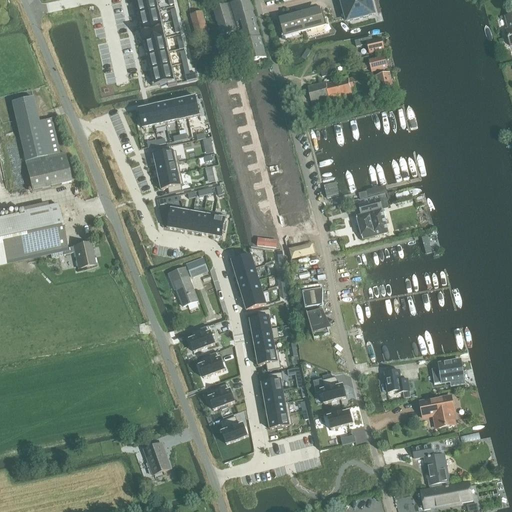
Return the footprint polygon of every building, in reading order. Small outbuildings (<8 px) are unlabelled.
[(157,0),(138,0),(133,1),(134,7),(136,7),(136,9),(135,10),(136,15),(160,10),(157,0)] [(247,64),(266,58),(249,0),(245,0),(213,9),(221,36),(238,32),(247,64)] [(343,0),(348,19),(370,13),(366,0),(343,0)] [(304,32),(327,26),(322,8),(300,14),(304,32)] [(160,10),(136,15),(138,21),(139,21),(140,23),(138,24),(140,30),(163,25),(160,10)] [(195,36),(208,33),(202,12),(190,15),(195,36)] [(300,14),(277,21),(281,38),(304,32),(300,14)] [(163,25),(140,30),(141,37),(143,37),(143,39),(142,39),(143,45),(167,40),(163,25)] [(369,54),(384,51),(381,40),(372,42),(372,38),(355,42),(356,48),(367,45),(369,54)] [(167,40),(143,45),(144,51),(146,51),(146,53),(145,53),(146,59),(170,54),(167,40)] [(170,54),(146,59),(148,65),(149,65),(150,67),(148,68),(149,73),(173,68),(170,54)] [(372,73),(387,69),(384,57),(369,60),(369,63),(362,65),(363,70),(371,68),(372,73)] [(173,68),(149,73),(151,79),(152,79),(153,81),(151,82),(153,87),(168,84),(168,86),(177,85),(173,68)] [(322,78),(332,75),(331,69),(321,72),(322,78)] [(376,77),(380,93),(393,90),(390,74),(385,75),(384,71),(377,73),(378,77),(376,77)] [(263,72),(254,75),(258,90),(268,88),(263,72)] [(190,75),(186,76),(187,82),(198,80),(196,74),(190,75)] [(371,74),(351,79),(354,90),(366,87),(364,79),(372,77),(371,74)] [(232,78),(215,83),(217,90),(234,85),(232,78)] [(355,93),(354,90),(351,79),(338,82),(341,97),(352,95),(352,94),(355,93)] [(338,82),(326,85),(330,100),(341,97),(338,82)] [(330,100),(326,85),(326,83),(308,87),(312,104),(330,100)] [(237,97),(220,101),(221,108),(239,104),(237,97)] [(12,103),(25,162),(47,157),(39,122),(33,98),(12,103)] [(196,98),(184,100),(189,119),(200,117),(196,98)] [(270,98),(261,100),(266,117),(275,114),(270,98)] [(184,100),(173,103),(177,122),(189,119),(184,100)] [(173,103),(162,105),(166,124),(167,124),(177,122),(173,103)] [(162,105),(151,108),(155,127),(155,130),(167,127),(167,124),(166,124),(162,105)] [(151,108),(139,110),(143,130),(155,127),(151,108)] [(242,116),(225,120),(226,127),(244,123),(242,116)] [(39,122),(47,157),(59,154),(51,120),(39,122)] [(278,125),(268,127),(273,145),(282,142),(278,125)] [(247,135),(230,139),(232,147),(249,142),(247,135)] [(159,156),(154,157),(157,168),(179,163),(176,152),(172,153),(171,147),(158,150),(159,156)] [(285,152),(276,155),(280,173),(289,171),(285,152)] [(25,162),(32,191),(71,182),(65,153),(59,155),(59,154),(47,157),(25,162)] [(252,154),(235,158),(237,166),(254,161),(252,154)] [(179,163),(157,168),(159,180),(181,175),(179,163)] [(257,173),(240,178),(242,185),(259,180),(257,173)] [(181,175),(159,180),(162,191),(168,190),(169,195),(183,192),(182,187),(184,186),(181,175)] [(295,178),(278,183),(280,191),(297,186),(295,178)] [(386,189),(367,193),(368,194),(369,198),(387,194),(386,190),(386,189)] [(326,194),(327,199),(344,195),(342,190),(326,194)] [(262,192),(245,197),(247,204),(264,199),(262,192)] [(300,196),(282,201),(284,208),(302,203),(300,196)] [(357,217),(363,240),(388,233),(382,211),(380,200),(379,196),(364,200),(359,202),(360,205),(360,206),(362,216),(357,217)] [(0,267),(31,261),(51,257),(50,253),(67,249),(57,205),(48,207),(23,213),(24,215),(0,220),(0,267)] [(169,217),(168,222),(169,222),(168,229),(179,231),(182,212),(183,212),(184,209),(172,207),(170,217),(169,217)] [(267,211),(250,216),(252,223),(269,218),(267,211)] [(182,212),(179,231),(190,233),(193,214),(183,212),(182,212)] [(193,214),(190,233),(201,235),(204,216),(193,214)] [(215,218),(211,237),(222,239),(224,232),(225,232),(226,227),(224,227),(226,217),(215,215),(214,218),(215,218)] [(204,216),(201,235),(211,237),(215,218),(214,218),(204,216)] [(272,230),(255,235),(257,242),(274,237),(272,230)] [(427,236),(422,238),(426,254),(432,253),(427,236)] [(67,249),(50,253),(51,257),(51,258),(64,256),(64,255),(74,253),(78,270),(95,266),(90,244),(73,247),(73,248),(67,249)] [(292,260),(313,254),(310,245),(289,250),(292,260)] [(252,256),(232,262),(247,312),(267,306),(252,256)] [(208,271),(203,259),(186,265),(191,277),(208,271)] [(171,275),(183,307),(198,302),(185,269),(171,275)] [(323,289),(303,293),(306,309),(323,306),(323,289)] [(258,320),(250,321),(252,333),(272,329),(270,318),(272,318),(271,310),(257,313),(258,320)] [(314,339),(330,335),(323,311),(307,315),(314,339)] [(192,340),(189,341),(194,353),(216,345),(209,327),(192,334),(194,339),(192,340)] [(272,329),(252,333),(254,344),(274,341),(272,329)] [(274,341),(254,344),(257,356),(276,352),(276,351),(274,341)] [(276,352),(257,356),(259,367),(267,366),(268,373),(282,370),(278,351),(276,351),(276,352)] [(202,366),(199,367),(204,379),(225,371),(218,353),(202,359),(202,360),(204,365),(202,366)] [(443,383),(463,380),(459,361),(440,364),(441,370),(433,371),(435,385),(443,383)] [(301,369),(294,370),(298,390),(304,388),(301,369)] [(400,372),(385,374),(388,394),(397,393),(397,395),(404,394),(404,399),(411,398),(410,390),(408,380),(401,381),(400,372)] [(270,383),(262,384),(264,396),(283,392),(281,382),(284,381),(282,374),(269,376),(270,383)] [(325,391),(321,392),(325,405),(346,399),(343,386),(341,387),(338,387),(336,380),(336,378),(323,381),(325,391)] [(212,398),(209,399),(214,412),(222,409),(222,411),(228,408),(228,406),(235,403),(228,385),(212,391),(212,392),(214,397),(212,398)] [(283,392),(264,396),(266,407),(286,404),(285,404),(283,392)] [(451,397),(420,403),(423,418),(434,416),(436,430),(446,428),(448,429),(452,428),(453,426),(457,426),(454,411),(451,397)] [(286,404),(266,407),(268,419),(291,415),(288,403),(285,404),(286,404)] [(344,409),(327,414),(331,431),(353,425),(350,412),(345,413),(344,409)] [(291,415),(268,419),(270,430),(278,429),(278,431),(283,430),(283,428),(293,426),(291,415)] [(225,432),(222,433),(227,445),(248,437),(243,425),(239,426),(236,417),(223,422),(224,423),(227,431),(225,432)] [(479,433),(460,437),(462,443),(481,439),(479,433)] [(354,436),(341,440),(343,446),(356,443),(354,436)] [(153,476),(171,470),(162,444),(144,451),(153,476)] [(415,459),(424,458),(431,490),(450,487),(444,455),(435,456),(435,455),(432,455),(430,446),(413,450),(415,459)] [(473,501),(469,483),(450,487),(431,490),(421,492),(425,510),(435,508),(453,505),(461,503),(473,501)]
